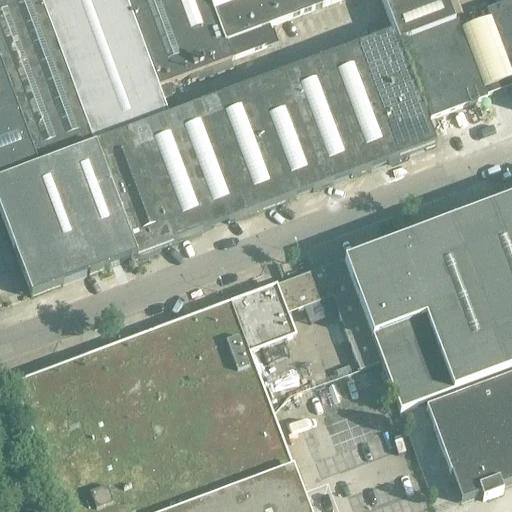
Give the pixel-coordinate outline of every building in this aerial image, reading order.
[(36,0),(0,0),(0,68),(37,168),(92,148),(36,0)] [(123,0),(36,0),(92,148),(93,147),(129,134),(168,119),(162,100),(123,0)] [(123,0),(162,100),(173,96),(169,85),(231,62),(225,45),(207,0),(123,0)] [(207,0),(225,45),(267,28),(268,28),(344,0),(207,0)] [(445,0),(380,0),(398,46),(401,44),(454,24),(445,0)] [(498,8),(486,13),(489,21),(511,82),(511,2),(498,8)] [(401,44),(430,121),(486,100),(485,98),(511,88),(511,82),(489,21),(461,32),(458,23),(454,24),(401,44)] [(273,42),(267,28),(225,45),(231,62),(265,49),(264,45),(273,42)] [(392,36),(355,50),(397,162),(434,148),(392,36)] [(355,50),(317,64),(359,176),(397,162),(355,50)] [(317,64),(264,84),(306,196),(359,176),(317,64)] [(0,182),(37,168),(0,68),(0,182)] [(264,84),(205,106),(247,218),(306,196),(264,84)] [(168,119),(129,134),(172,246),(247,218),(205,106),(168,120),(168,119)] [(129,134),(93,147),(135,260),(172,246),(129,134)] [(92,148),(37,168),(0,182),(0,218),(30,299),(130,262),(135,260),(93,147),(92,148)] [(511,202),(343,266),(400,415),(511,372),(511,202)] [(342,264),(276,288),(287,316),(332,299),(359,371),(379,364),(342,264)] [(276,288),(12,387),(59,511),(180,511),(290,471),(248,357),(295,339),(287,316),(276,288)] [(511,378),(425,411),(460,505),(480,497),(482,503),(502,495),(500,490),(511,485),(511,378)] [(305,511),(290,471),(180,511),(305,511)]
